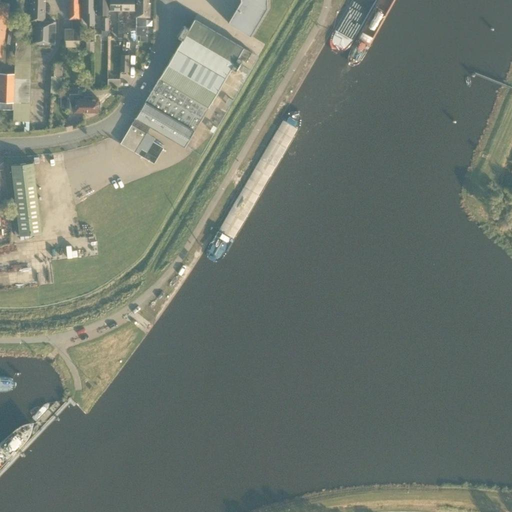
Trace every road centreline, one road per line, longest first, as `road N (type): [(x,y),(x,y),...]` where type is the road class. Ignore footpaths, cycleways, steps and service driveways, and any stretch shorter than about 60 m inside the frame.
road 1 (unclassified): [(0,343),(105,325),(160,284),(327,0)]
road 2 (unclassified): [(161,0),(155,57),(99,135),(0,145)]
